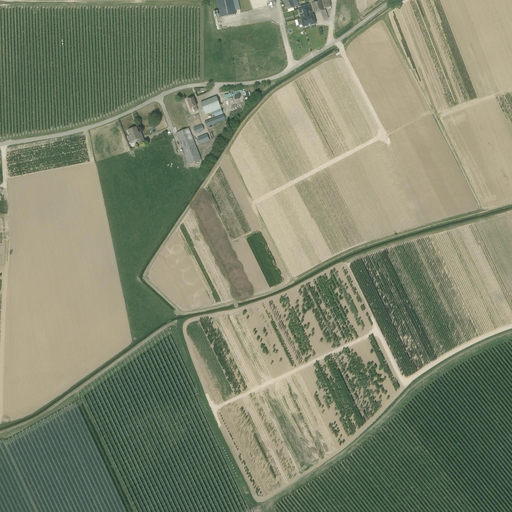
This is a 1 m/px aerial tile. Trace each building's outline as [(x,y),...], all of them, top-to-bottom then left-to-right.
[(215,0),(220,17),(236,14),(232,0),(215,0)] [(289,0),(284,2),(286,11),(294,8),(294,7),(298,6),(297,1),(295,1),(294,0),(289,0)] [(313,2),(311,3),(314,14),(320,12),(323,20),(328,19),(325,10),(323,11),(322,4),(321,0),(320,0),(315,0),(316,1),(313,2)] [(322,0),(325,8),(332,6),(329,0),(322,0)] [(310,4),(298,8),(301,18),(313,15),(310,4)] [(313,15),(301,18),(304,27),(315,24),(313,15)] [(216,97),(200,103),(205,116),(212,113),(214,118),(219,116),(223,115),(221,110),(221,109),(216,97)] [(190,109),(192,108),(194,112),(198,111),(196,107),(193,98),(187,101),(190,109)] [(225,120),(223,115),(204,122),(207,127),(225,120)] [(196,134),(204,130),(202,125),(193,128),(196,134)] [(130,137),(128,138),(130,143),(136,141),(138,145),(144,142),(142,136),(140,137),(136,128),(128,131),(130,137)] [(175,134),(185,159),(188,166),(201,160),(189,129),(175,134)] [(209,141),(207,134),(197,138),(200,145),(209,141)]
